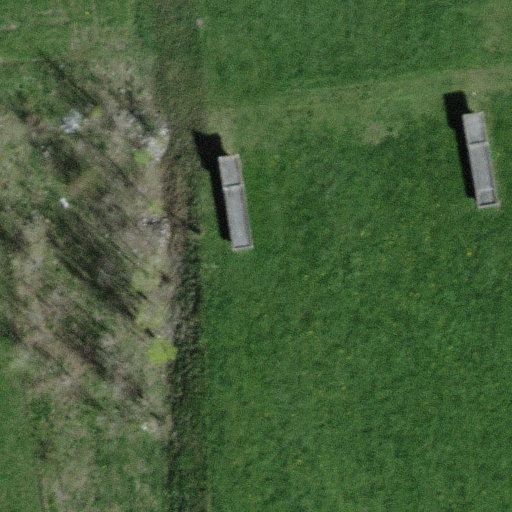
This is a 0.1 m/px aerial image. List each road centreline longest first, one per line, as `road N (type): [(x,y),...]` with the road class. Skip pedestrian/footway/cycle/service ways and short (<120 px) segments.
road 1 (motorway): [(257,0),(338,511)]
road 2 (motorway): [(469,511),(389,0)]
